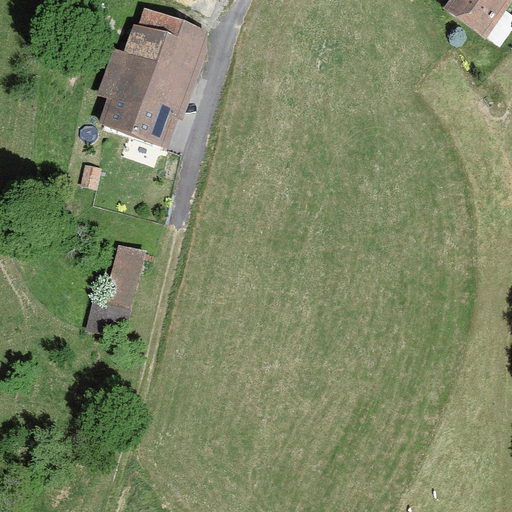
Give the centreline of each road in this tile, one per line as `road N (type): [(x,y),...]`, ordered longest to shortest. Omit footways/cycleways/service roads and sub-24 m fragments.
road 1 (track): [(110,511),(181,217)]
road 2 (residential): [(245,0),(181,217)]
